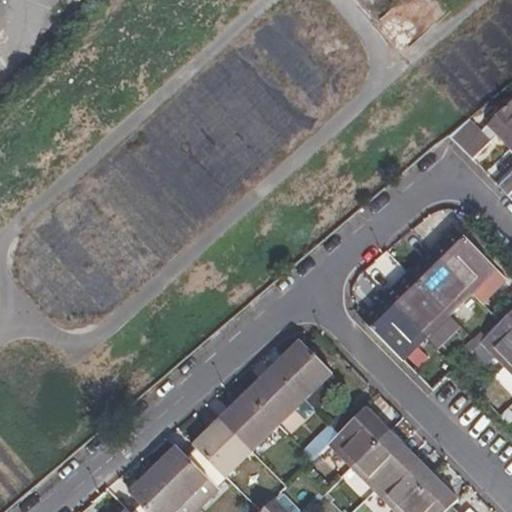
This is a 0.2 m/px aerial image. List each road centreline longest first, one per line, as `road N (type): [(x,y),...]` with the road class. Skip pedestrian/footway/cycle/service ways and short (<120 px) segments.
road 1 (residential): [(305,288),(50,511)]
road 2 (residential): [(511,501),(305,288)]
road 3 (residential): [(305,288),(435,182),(482,198),(511,228)]
